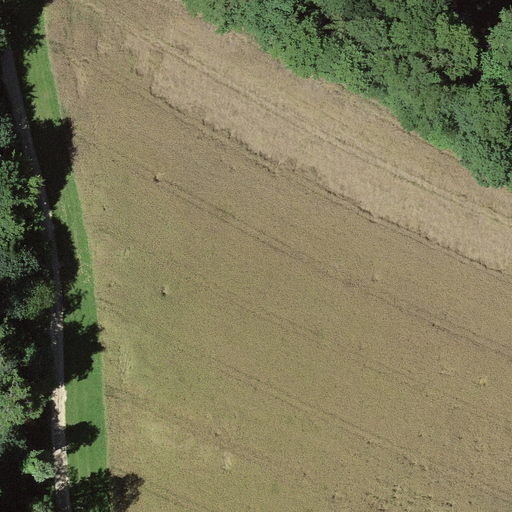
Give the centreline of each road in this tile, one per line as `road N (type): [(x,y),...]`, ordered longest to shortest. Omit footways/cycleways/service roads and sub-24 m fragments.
road 1 (track): [(65,511),(53,242),(0,8)]
road 2 (track): [(379,0),(511,73)]
